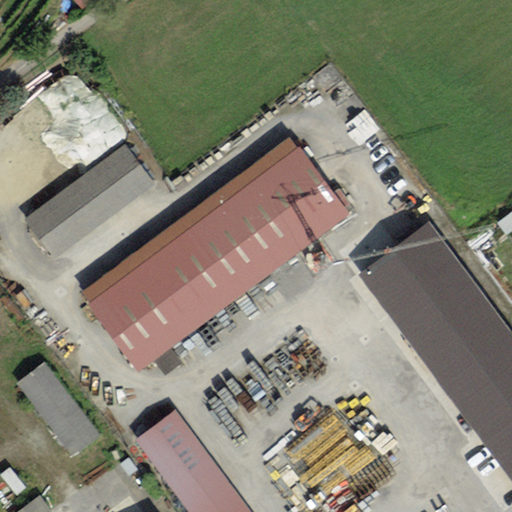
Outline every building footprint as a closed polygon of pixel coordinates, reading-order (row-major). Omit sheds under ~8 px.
[(90,303),(296,149),(289,139),(82,293),(90,303)] [(154,183),(124,145),(24,222),(54,261),(154,183)] [(86,306),(137,373),(349,213),(299,146),(296,149),(90,303),(86,306)] [(357,276),(511,482),(511,335),(427,223),(357,276)] [(42,362),(15,383),(72,457),(98,437),(42,362)] [(249,511),(175,411),(135,440),(188,511),(249,511)] [(50,511),(39,497),(18,511),(50,511)]
